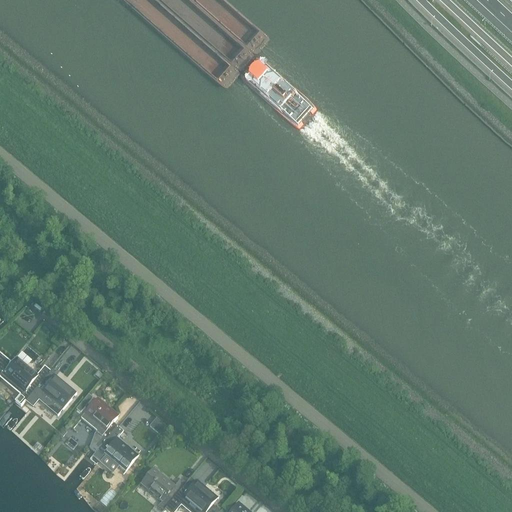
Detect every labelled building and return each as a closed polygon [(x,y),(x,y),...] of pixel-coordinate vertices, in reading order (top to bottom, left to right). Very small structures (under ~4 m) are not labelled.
[(0,355),(0,377),(23,396),(28,400),(45,379),(50,373),(45,368),(36,379),(16,362),(12,366),(0,355)] [(28,400),(26,403),(33,409),(40,401),(59,417),(63,412),(75,398),(54,380),(55,379),(50,374),(46,380),(45,379),(28,400)] [(88,396),(76,410),(80,413),(92,399),(88,396)] [(97,432),(95,435),(89,448),(91,449),(96,454),(97,454),(118,430),(119,430),(120,429),(114,423),(120,417),(98,398),(84,415),(81,419),(97,432)] [(159,421),(152,431),(164,439),(171,428),(159,421)] [(97,454),(96,454),(94,457),(101,463),(107,457),(126,473),(140,456),(118,438),(124,432),(120,429),(119,430),(118,430),(97,454)] [(158,507),(163,511),(168,506),(169,506),(187,484),(181,479),(175,487),(153,468),(140,484),(162,503),(158,507)] [(187,484),(169,506),(175,511),(181,506),(188,511),(207,511),(219,499),(197,481),(191,487),(187,484)]
